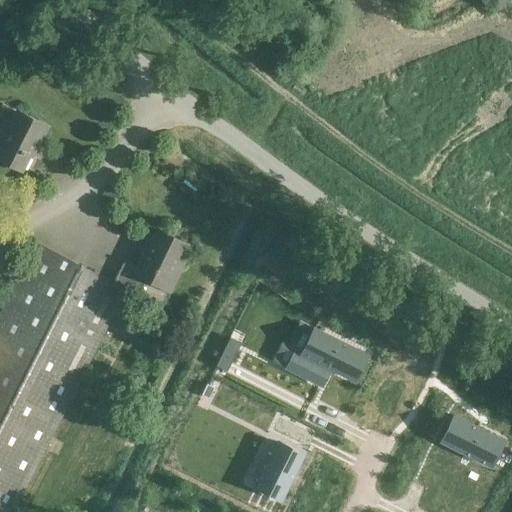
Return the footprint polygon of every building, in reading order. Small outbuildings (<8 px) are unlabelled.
[(47,127),(17,112),(0,145),(0,159),(22,170),(34,146),(37,147),(47,127)] [(0,511),(13,511),(124,290),(135,296),(138,297),(147,279),(170,290),(185,261),(181,259),(188,246),(157,230),(138,268),(124,261),(113,283),(35,243),(0,312),(0,511)] [(295,351),(286,368),(321,385),(329,368),(354,380),(367,355),(314,329),(301,354),(295,351)] [(230,338),(216,366),(227,372),(241,343),(230,338)] [(207,384),(201,395),(209,398),(214,388),(207,384)] [(454,416),(441,441),(490,466),(503,440),(454,416)] [(278,442),(256,486),(281,499),(303,455),(278,442)]
